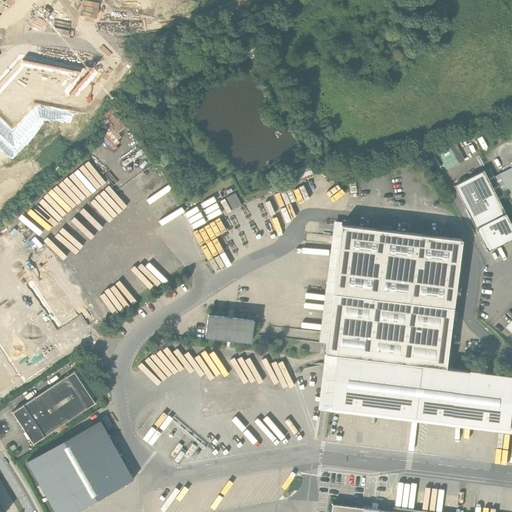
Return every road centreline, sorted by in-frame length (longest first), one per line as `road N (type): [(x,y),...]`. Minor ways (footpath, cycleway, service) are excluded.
road 1 (unknown): [(212,285),(182,239),(149,229),(129,232),(59,281)]
road 2 (motorway): [(0,139),(123,0)]
road 3 (motorway): [(96,0),(0,109)]
